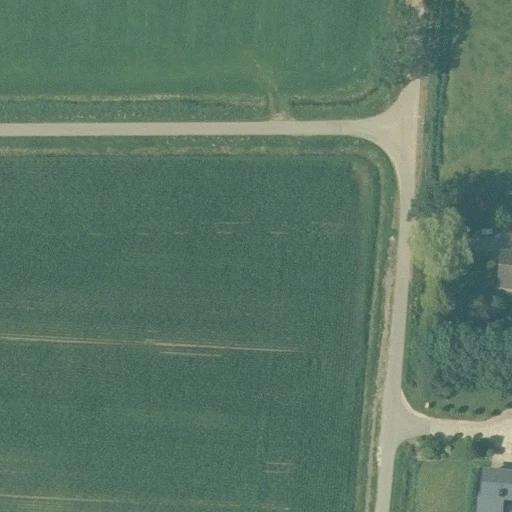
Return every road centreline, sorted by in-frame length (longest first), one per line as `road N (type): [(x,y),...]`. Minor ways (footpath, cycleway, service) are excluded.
road 1 (unclassified): [(0,131),(409,128)]
road 2 (unclassified): [(380,511),(409,128)]
road 3 (unclassified): [(409,128),(417,0)]
